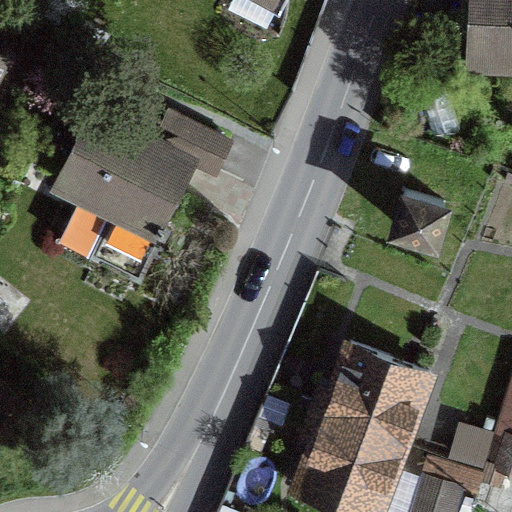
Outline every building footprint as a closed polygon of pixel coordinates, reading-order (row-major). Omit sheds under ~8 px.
[(511,0),(472,0),(469,59),(511,60),(511,0)] [(46,46),(0,22),(0,60),(31,76),(46,46)] [(69,220),(60,238),(140,277),(167,222),(159,218),(174,189),(191,155),(215,167),(230,139),(168,108),(155,135),(92,105),(57,176),(91,193),(79,216),(69,220)] [(444,199),(405,187),(394,222),(434,234),(444,199)] [(318,380),(309,406),(401,441),(428,368),(350,339),(335,373),(330,385),(318,380)] [(296,484),(371,511),(374,511),(401,441),(309,406),(300,431),(312,435),(309,444),(296,484)] [(487,425),(463,416),(452,445),(476,454),(487,425)] [(511,434),(507,433),(497,464),(511,468),(511,434)] [(450,511),(458,483),(472,487),(477,468),(429,454),(412,511),(450,511)]
